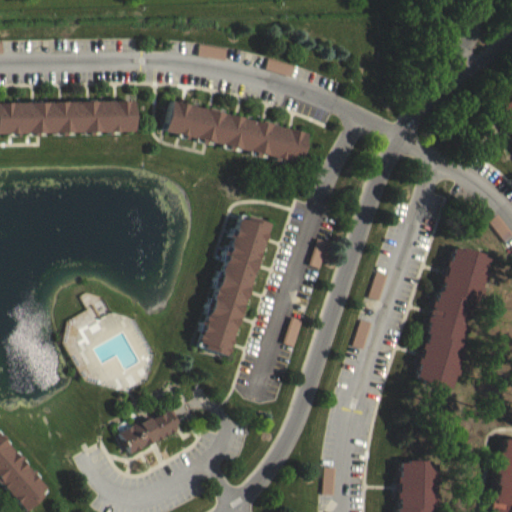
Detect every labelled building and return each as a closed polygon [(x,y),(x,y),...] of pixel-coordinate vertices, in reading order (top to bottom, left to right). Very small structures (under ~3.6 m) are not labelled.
[(0,113),(0,144),(127,142),(127,111),(0,113)] [(300,142),(164,112),(157,144),(293,173),(300,142)] [(221,367),(262,233),(231,224),(190,358),(221,367)] [(306,276),(317,278),(322,252),(311,249),(306,276)] [(410,391),(448,400),(478,265),(440,257),(410,391)] [(289,356),(296,330),(286,328),(280,354),(289,356)] [(122,464),(172,442),(162,420),(112,442),(122,464)] [(484,511),(511,511),(511,450),(496,447),(484,511)] [(0,502),(8,511),(28,511),(41,500),(0,453),(0,502)] [(428,511),(430,473),(390,471),(388,511),(428,511)]
